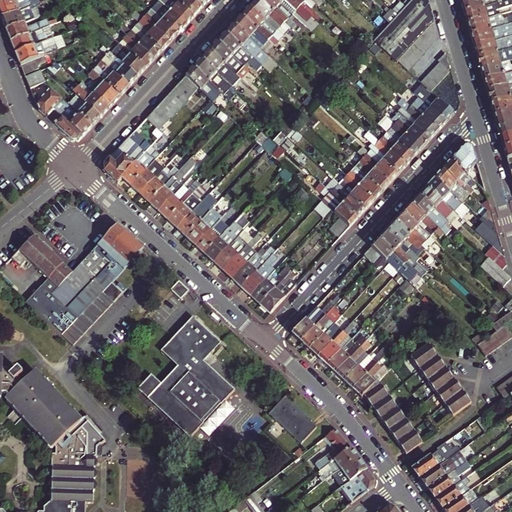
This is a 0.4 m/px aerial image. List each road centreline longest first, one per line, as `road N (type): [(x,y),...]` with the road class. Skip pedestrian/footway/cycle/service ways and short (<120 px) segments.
road 1 (residential): [(475,113),(264,338)]
road 2 (residential): [(74,168),(264,338)]
road 3 (residential): [(74,168),(233,0)]
road 4 (residential): [(264,338),(342,413),(398,487)]
road 5 (residential): [(0,57),(24,115),(74,168)]
road 6 (residential): [(475,113),(511,235)]
